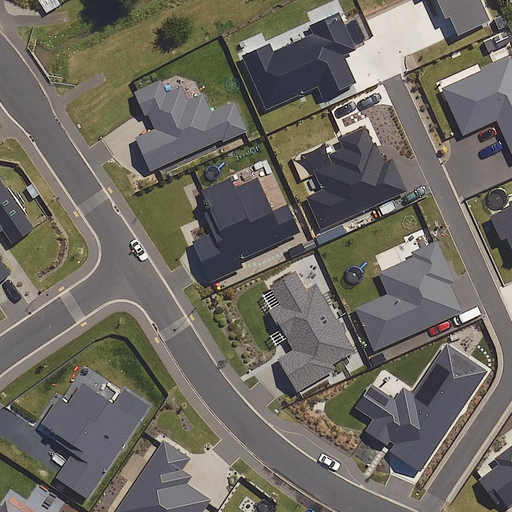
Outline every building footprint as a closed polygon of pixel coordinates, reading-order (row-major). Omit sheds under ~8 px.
[(64,0),(63,0),(40,0),(46,10),(64,0)] [(233,187),(228,176),(201,189),(204,195),(197,198),(212,231),(191,241),(209,280),(240,267),(236,259),(298,231),(286,203),(271,210),(256,177),(233,187)] [(0,279),(8,275),(0,263),(0,229),(2,228),(11,242),(31,228),(0,182),(0,279)] [(329,363),(352,350),(316,283),(305,289),(294,270),(267,285),(275,300),(266,305),(289,348),(276,355),(295,389),(333,369),(329,363)] [(111,401),(80,380),(65,402),(56,395),(38,422),(53,432),(48,439),(69,453),(52,478),(88,503),(152,407),(121,387),(111,401)] [(7,503),(4,501),(0,506),(0,511),(37,511),(12,495),(7,503)]
